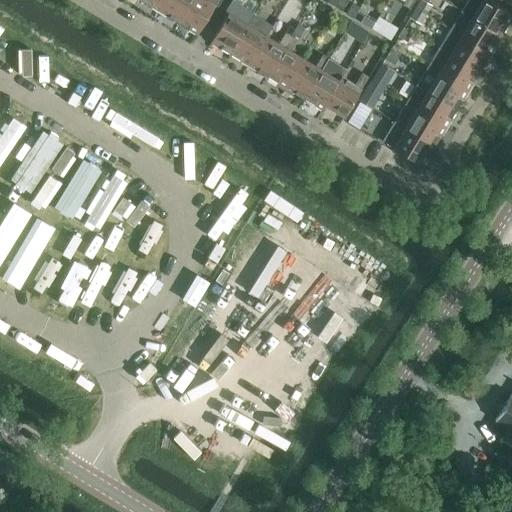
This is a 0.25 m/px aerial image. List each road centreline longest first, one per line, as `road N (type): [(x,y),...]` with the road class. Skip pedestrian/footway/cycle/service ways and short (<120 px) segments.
road 1 (residential): [(83,0),(194,52),(228,73),(244,96),(420,201),(511,52)]
road 2 (unclassified): [(318,511),(511,212)]
road 3 (tertiary): [(142,511),(0,424)]
